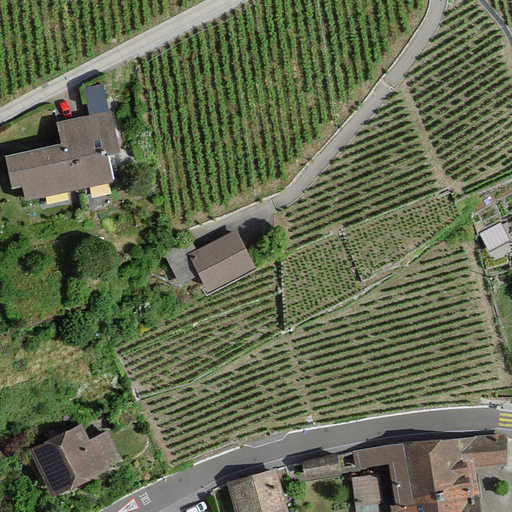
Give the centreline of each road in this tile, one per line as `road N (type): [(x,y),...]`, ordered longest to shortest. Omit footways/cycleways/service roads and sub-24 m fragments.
road 1 (residential): [(118,511),(268,444),(389,423),(511,422)]
road 2 (residential): [(229,0),(0,115)]
